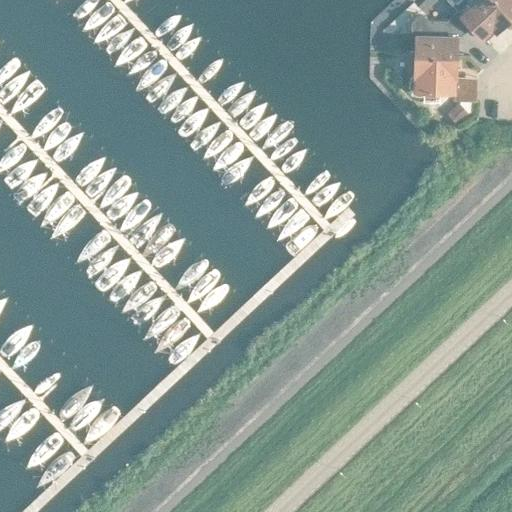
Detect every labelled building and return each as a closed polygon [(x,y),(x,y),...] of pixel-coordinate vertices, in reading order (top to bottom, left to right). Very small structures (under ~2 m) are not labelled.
[(467,21),(482,36),(496,51),(507,41),(511,36),(511,16),(496,0),(489,0),(478,11),(467,21)] [(511,0),(496,0),(511,16),(511,0)] [(426,44),(425,65),(468,66),(468,46),(472,46),(482,36),(467,21),(458,30),(440,30),(437,27),(433,25),(428,26),(424,29),(422,34),(422,38),(423,41),(426,44)] [(468,66),(425,65),(425,85),(422,88),(420,92),(420,95),(422,100),(425,103),(430,105),(435,104),(438,101),(466,101),(468,66)] [(470,114),(459,124),(468,133),(478,122),(470,114)]
